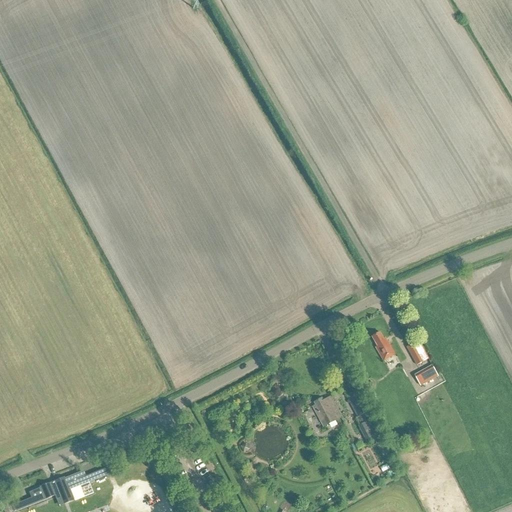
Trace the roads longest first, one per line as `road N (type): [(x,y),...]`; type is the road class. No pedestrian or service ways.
road 1 (unclassified): [(0,478),(185,399),(385,294),(511,241)]
road 2 (track): [(215,0),(385,294)]
